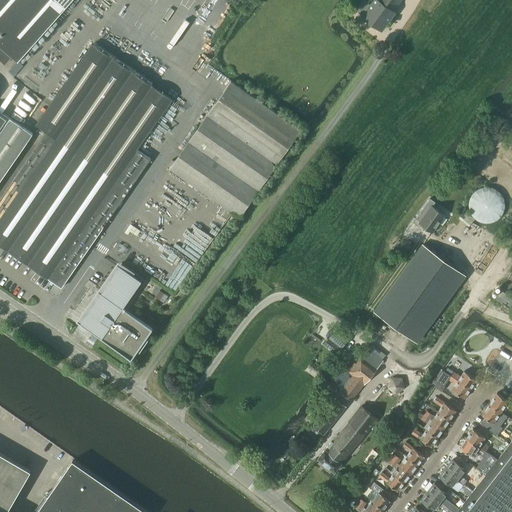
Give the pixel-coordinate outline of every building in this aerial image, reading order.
[(0,0),(0,45),(13,57),(18,61),(71,0),(0,0)] [(373,0),(371,4),(365,0),(363,0),(356,10),(382,30),(396,12),(394,10),(401,0),(373,0)] [(0,199),(0,243),(61,287),(62,288),(150,158),(137,149),(172,99),(93,45),(38,124),(48,131),(0,199)] [(18,61),(9,72),(14,76),(23,66),(18,61)] [(170,168),(240,217),(301,129),(231,80),(170,168)] [(0,181),(12,163),(33,133),(10,117),(0,110),(0,181)] [(420,221),(419,222),(433,233),(446,215),(433,205),(436,202),(431,198),(416,218),(420,221)] [(459,218),(469,226),(475,219),(466,211),(459,218)] [(397,240),(393,247),(398,250),(402,243),(397,240)] [(423,244),(375,311),(416,342),(465,274),(423,244)] [(83,314),(85,316),(80,323),(131,359),(138,350),(140,351),(149,339),(146,337),(153,328),(126,309),(147,280),(122,263),(88,311),(86,310),(83,314)] [(496,297),(511,309),(511,297),(501,289),(496,297)] [(324,345),(337,355),(350,339),(337,328),(324,345)] [(337,376),(332,383),(335,386),(334,386),(339,389),(340,388),(342,389),(341,391),(351,400),(377,368),(383,360),(382,360),(386,355),(371,343),(357,359),(354,356),(348,364),(351,367),(350,369),(355,373),(350,378),(349,377),(350,375),(344,369),(343,369),(337,376)] [(451,370),(449,373),(471,388),(477,379),(465,371),(462,376),(455,371),(454,372),(451,370)] [(447,372),(441,381),(446,385),(450,379),(456,383),(452,389),(465,397),(471,388),(449,373),(447,372)] [(391,377),(387,388),(396,394),(405,389),(403,377),(391,377)] [(511,402),(497,392),(489,403),(501,412),(506,405),(511,409),(511,408),(511,402)] [(316,408),(309,417),(312,419),(316,422),(313,425),(313,430),(320,435),(325,434),(346,406),(335,397),(323,413),(316,408)] [(437,397),(434,401),(442,406),(439,411),(450,418),(456,410),(445,402),(437,397)] [(485,417),(481,424),(498,435),(502,427),(500,426),(507,415),(501,412),(489,403),(482,415),(485,417)] [(318,458),(335,472),(378,418),(363,406),(362,407),(334,442),(332,441),(318,458)] [(427,410),(424,414),(444,428),(450,418),(439,411),(435,416),(427,410)] [(420,412),(417,416),(427,423),(424,427),(427,429),(438,437),(444,428),(424,414),(420,412)] [(473,428),(467,437),(479,446),(486,450),(489,447),(482,442),(485,437),(473,428)] [(423,434),(421,438),(432,446),(438,437),(427,429),(423,434)] [(467,437),(461,446),(473,455),(479,446),(467,437)] [(511,511),(511,440),(511,441),(495,462),(489,470),(486,474),(478,484),(476,487),(469,496),(460,508),(456,511),(511,511)] [(406,441),(403,445),(411,451),(407,456),(418,464),(425,456),(406,441)] [(0,511),(7,511),(31,471),(0,452),(0,511)] [(401,459),(396,454),(393,458),(398,463),(401,459)] [(398,463),(393,458),(392,459),(388,456),(388,455),(385,459),(390,462),(390,463),(395,467),(398,463)] [(407,456),(401,464),(412,473),(418,464),(407,456)] [(453,459),(446,467),(466,482),(474,489),(475,486),(461,475),(466,468),(453,459)] [(39,511),(147,511),(72,460),(37,510),(39,511)] [(397,469),(394,473),(405,481),(412,473),(401,464),(398,463),(395,467),(397,469)] [(446,467),(439,476),(452,486),(459,477),(446,467)] [(477,467),(469,477),(478,484),(486,474),(477,467)] [(380,476),(379,476),(385,481),(389,476),(383,472),(380,476)] [(391,478),(387,482),(398,491),(405,481),(394,473),(391,478)] [(375,482),(371,486),(379,492),(372,500),(383,509),(390,500),(388,498),(391,494),(375,482)] [(466,482),(460,490),(468,496),(474,489),(466,482)] [(434,483),(428,491),(447,506),(454,511),(456,511),(460,508),(451,501),(444,496),(447,493),(434,483)] [(428,491),(421,500),(434,510),(436,506),(443,511),(454,511),(447,506),(428,491)] [(361,499),(358,503),(364,507),(367,503),(361,499)] [(372,500),(366,509),(369,511),(380,511),(383,509),(372,500)] [(358,503),(355,507),(361,511),(362,510),(364,507),(358,503)]
